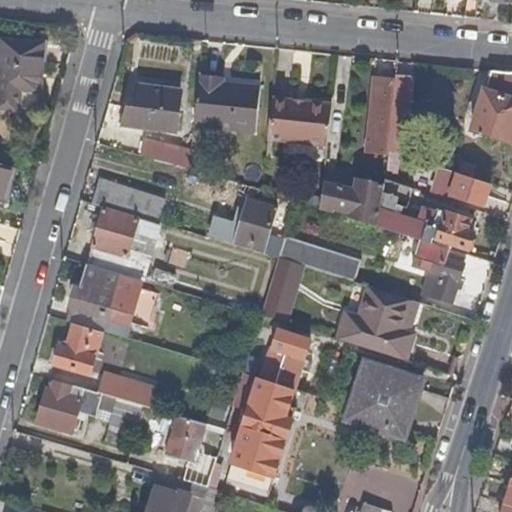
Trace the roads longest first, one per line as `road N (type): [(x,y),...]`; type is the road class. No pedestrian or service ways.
road 1 (residential): [(511,52),(110,8)]
road 2 (residential): [(110,8),(0,392)]
road 3 (tertiary): [(447,511),(511,306)]
